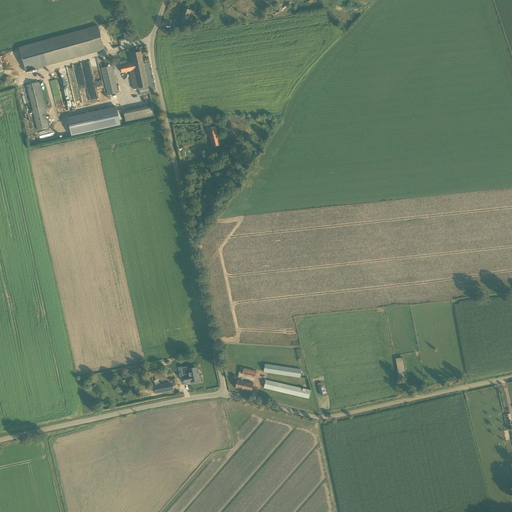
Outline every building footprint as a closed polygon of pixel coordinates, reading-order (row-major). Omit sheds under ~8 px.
[(272,18),(296,0),(286,0),(269,13),(272,18)] [(187,24),(189,16),(191,10),(183,8),(179,21),(187,24)] [(98,26),(93,27),(19,47),(25,71),(104,49),(98,26)] [(150,93),(141,51),(131,53),(133,63),(120,65),(122,73),(129,71),(133,89),(139,88),(140,95),(150,93)] [(107,95),(118,93),(112,65),(101,68),(107,95)] [(45,116),(47,115),(38,83),(26,86),(38,132),(50,129),(49,126),(48,126),(47,123),(49,122),(48,119),(46,120),(45,116)] [(152,105),(147,106),(124,111),(125,121),(154,115),(152,105)] [(116,107),(67,118),(71,136),(120,125),(116,107)] [(207,125),(212,147),(220,145),(216,126),(215,126),(214,123),(207,125)] [(399,377),(404,376),(407,375),(403,357),(395,359),(399,377)] [(300,377),(301,369),(265,364),(264,372),(300,377)] [(198,376),(196,367),(188,368),(189,375),(183,376),(184,383),(191,382),(200,380),(199,376),(198,376)] [(254,380),(256,372),(248,371),(246,378),(254,380)] [(141,386),(159,382),(157,373),(139,378),(141,386)] [(249,383),(237,380),(235,387),(252,391),(253,383),(249,382),(249,383)] [(309,398),(310,393),(310,390),(266,380),(264,388),(309,398)] [(323,395),(325,394),(323,386),(322,382),(317,383),(318,387),(320,395),(323,395)] [(167,384),(154,386),(156,393),(168,391),(167,384)]
